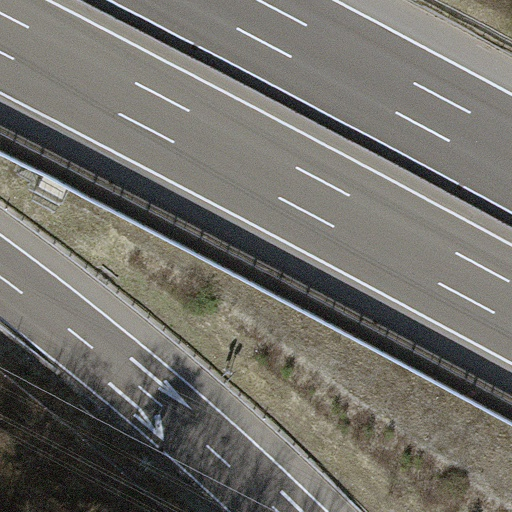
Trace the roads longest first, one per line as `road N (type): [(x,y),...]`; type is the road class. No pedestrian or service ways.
road 1 (motorway): [(0,34),(511,304)]
road 2 (motorway): [(0,275),(279,511)]
road 3 (motorway): [(511,154),(221,0)]
